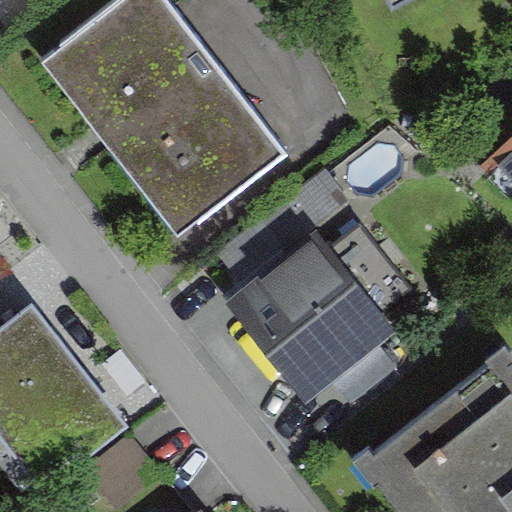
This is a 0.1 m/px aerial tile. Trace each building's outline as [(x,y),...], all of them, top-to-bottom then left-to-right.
[(163,0),(125,0),(45,63),(180,232),(284,151),(163,0)] [(511,143),(483,171),(511,200),(511,143)] [(314,238),(232,304),(309,400),(391,334),(314,238)] [(32,308),(0,333),(0,437),(39,486),(122,420),(32,308)] [(511,511),(511,359),(373,465),(408,511),(511,511)]
